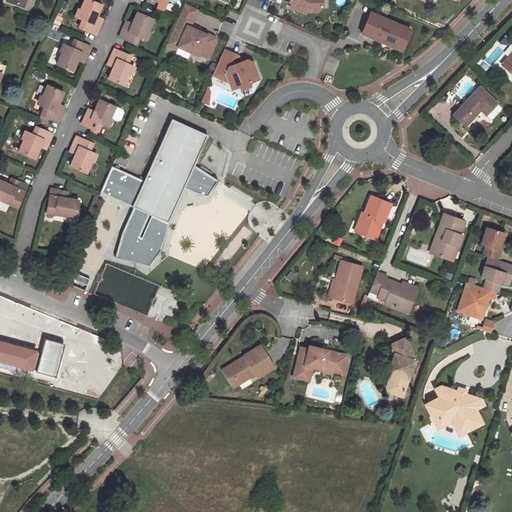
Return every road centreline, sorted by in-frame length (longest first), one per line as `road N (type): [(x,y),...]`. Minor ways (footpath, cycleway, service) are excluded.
road 1 (residential): [(122,0),(34,197),(10,287)]
road 2 (tertiary): [(175,369),(312,199)]
road 3 (tertiary): [(46,511),(175,369)]
road 4 (residential): [(10,287),(122,335),(175,369)]
road 5 (residential): [(245,29),(275,27),(322,47),(303,90)]
